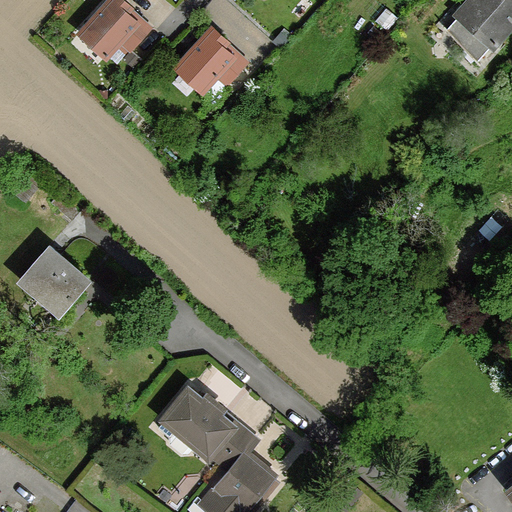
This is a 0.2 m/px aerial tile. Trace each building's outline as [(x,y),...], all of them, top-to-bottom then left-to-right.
[(131,4),(126,0),(105,0),(78,30),(106,55),(120,40),(130,49),(150,26),(129,7),(131,4)] [(511,0),(470,0),(446,26),(479,57),(511,21),(511,0)] [(228,39),(212,24),(175,64),(203,90),(217,74),(227,83),(247,60),(226,41),(228,39)] [(28,164),(8,187),(24,199),(43,176),(28,164)] [(52,202),(72,220),(78,213),(81,209),(61,191),(52,202)] [(56,249),(48,241),(15,279),(58,316),(91,278),(56,249)] [(333,258),(323,250),(315,260),(326,268),(333,258)] [(204,399),(188,386),(161,418),(209,458),(212,455),(230,470),(202,504),(211,511),(252,511),(278,482),(272,477),(275,473),(248,451),(258,439),(239,423),(237,425),(221,412),(224,407),(208,394),(204,399)]
